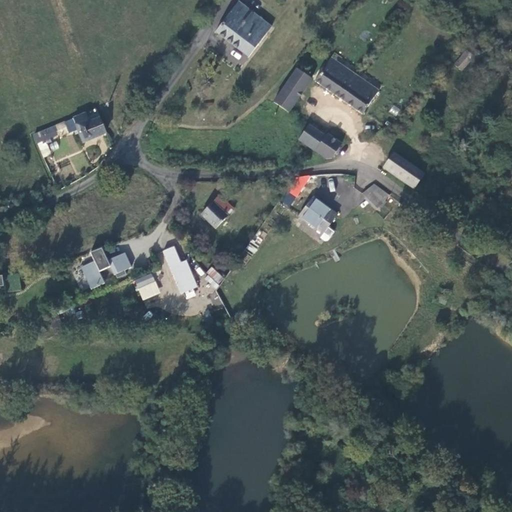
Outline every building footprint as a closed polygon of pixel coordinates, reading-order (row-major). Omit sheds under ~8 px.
[(271,25),(239,1),(231,12),(264,35),(271,25)] [(264,35),(231,12),(216,32),(249,56),(264,35)] [(454,64),(461,70),(473,55),(467,50),(454,64)] [(314,80),(362,113),(378,90),(330,57),(314,80)] [(311,77),(296,68),(274,101),(289,111),(311,77)] [(84,142),(105,133),(95,109),(69,119),(74,130),(78,129),(79,131),(84,142)] [(70,132),(74,130),(69,119),(69,118),(33,134),(37,142),(56,133),(55,131),(67,126),(70,132)] [(299,138),(328,159),(340,144),(327,134),(325,137),(308,125),(299,138)] [(424,173),(393,153),(383,167),(414,187),(424,173)] [(288,188),(295,193),(301,183),(295,179),(288,188)] [(385,194),(374,186),(366,198),(377,206),(385,194)] [(283,199),(288,203),(293,195),(288,192),(283,199)] [(311,194),(298,212),(323,230),(320,234),(325,238),(327,237),(334,228),(328,224),(336,212),(311,194)] [(223,212),(227,215),(234,207),(221,195),(218,198),(228,207),(223,212)] [(202,214),(215,226),(216,227),(227,215),(223,212),(228,207),(218,198),(202,214)] [(173,248),(163,252),(173,275),(179,292),(195,286),(186,263),(179,264),(173,248)] [(94,262),(81,268),(91,289),(104,283),(100,274),(111,269),(113,274),(130,267),(124,254),(107,261),(102,250),(91,255),(94,262)] [(215,288),(224,278),(212,267),(203,277),(215,288)] [(141,300),(160,294),(153,273),(134,279),(141,300)] [(18,278),(5,279),(6,289),(19,288),(18,278)]
